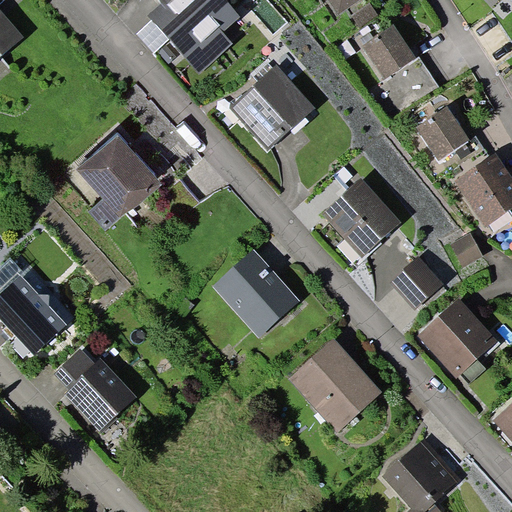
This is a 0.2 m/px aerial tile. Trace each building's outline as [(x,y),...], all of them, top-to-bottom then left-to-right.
[(225,0),(172,0),(165,7),(161,2),(148,15),(152,20),(169,39),(199,75),(233,44),(223,32),(240,16),(225,0)] [(328,0),(338,15),(360,0),(328,0)] [(380,16),(370,3),(352,15),(361,29),(380,16)] [(0,57),(24,36),(0,7),(0,57)] [(169,39),(152,20),(136,34),(154,53),(169,39)] [(394,25),(362,46),(384,80),(416,58),(394,25)] [(277,64),(229,107),(268,150),(316,107),(277,64)] [(448,106),(416,127),(439,161),(455,150),(466,143),(470,140),(448,106)] [(118,133),(76,169),(102,199),(120,219),(162,183),(118,133)] [(471,153),(466,143),(455,150),(461,159),(471,153)] [(511,178),(496,154),(454,181),(485,228),(511,209),(511,178)] [(361,178),(321,214),(362,258),(401,221),(361,178)] [(120,219),(102,199),(88,211),(106,231),(120,219)] [(471,232),(450,244),(463,267),(484,256),(471,232)] [(254,250),(213,286),(259,338),(300,302),(254,250)] [(419,256),(390,283),(415,310),(444,283),(419,256)] [(10,257),(0,267),(0,288),(17,272),(21,269),(10,257)] [(0,294),(21,276),(17,272),(0,288),(0,294)] [(67,324),(21,276),(0,294),(0,318),(7,326),(16,335),(18,337),(31,351),(35,355),(67,324)] [(459,298),(418,336),(456,378),(460,374),(478,359),(497,341),(459,298)] [(12,339),(16,335),(7,326),(3,329),(12,339)] [(23,358),(31,351),(18,337),(10,344),(23,358)] [(335,338),(289,379),(337,433),(383,392),(335,338)] [(96,363),(81,347),(54,373),(69,389),(96,363)] [(69,389),(64,394),(100,431),(137,396),(101,358),(96,363),(69,389)] [(486,369),(478,359),(460,374),(469,384),(486,369)] [(511,403),(493,421),(511,441),(511,403)] [(426,438),(383,476),(411,508),(407,511),(441,511),(442,511),(434,502),(461,479),(426,438)]
